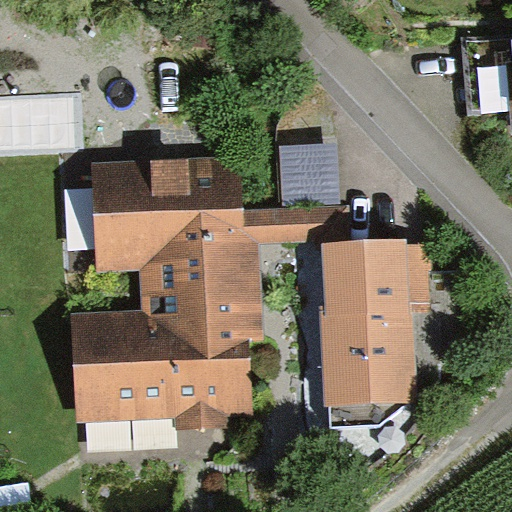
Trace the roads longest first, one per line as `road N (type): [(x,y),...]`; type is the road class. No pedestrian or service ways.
road 1 (residential): [(290,0),(511,238)]
road 2 (track): [(386,511),(511,412)]
